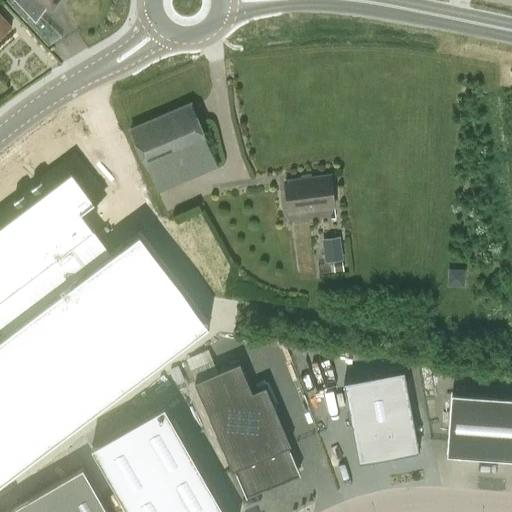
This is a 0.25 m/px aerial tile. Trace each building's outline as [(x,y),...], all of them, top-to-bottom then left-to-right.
[(14,0),(35,22),(47,6),(51,9),(57,0),(14,0)] [(0,37),(11,28),(0,16),(0,37)] [(70,44),(41,18),(30,29),(53,55),(70,44)] [(147,171),(148,171),(158,193),(218,167),(208,145),(209,145),(191,102),(129,129),(147,171)] [(0,302),(95,231),(81,213),(103,197),(74,158),(42,182),(41,180),(31,188),(32,189),(24,195),(23,194),(13,201),(14,203),(0,213),(0,302)] [(330,176),(284,182),(288,213),(334,207),(330,176)] [(140,233),(0,338),(0,483),(210,325),(140,233)] [(322,241),(325,262),(343,260),(340,238),(322,241)] [(217,372),(195,381),(194,381),(232,470),(234,469),(246,497),(300,474),(288,446),(290,445),(266,386),(252,392),(239,362),(217,372)] [(417,452),(405,371),(343,380),(355,461),(417,452)] [(511,397),(451,393),(446,455),(511,460),(511,397)] [(228,511),(166,402),(92,445),(130,511),(228,511)] [(108,511),(83,467),(3,511),(108,511)]
